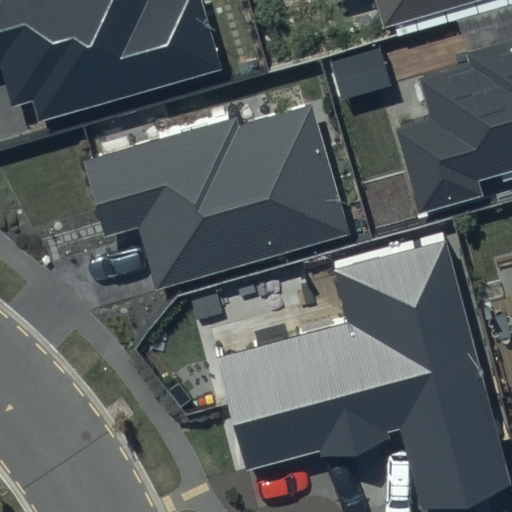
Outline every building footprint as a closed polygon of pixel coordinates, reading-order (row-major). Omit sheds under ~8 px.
[(0,0),(0,64),(12,106),(33,100),(39,121),(221,68),(200,0),(0,0)] [(373,0),(382,29),(478,0),(373,0)] [(431,120),(398,129),(421,208),(480,191),(476,180),(511,169),(511,37),(464,51),(469,66),(419,80),(431,120)] [(381,47),(331,61),(342,99),(392,84),(381,47)] [(237,117),(85,161),(106,235),(141,225),(159,285),(346,231),(310,105),(239,126),(237,117)] [(443,232),(333,262),(349,321),(216,357),(247,471),(397,430),(419,508),(511,483),(443,232)]
